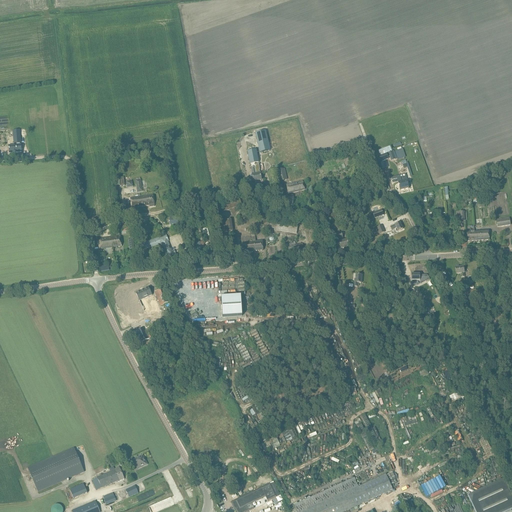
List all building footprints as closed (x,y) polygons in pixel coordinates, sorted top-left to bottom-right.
[(265,131),(256,133),(260,153),(270,151),(265,131)] [(9,146),(9,148),(9,153),(21,152),(21,145),(20,142),(16,142),(16,145),(9,146)] [(380,156),(388,153),(391,161),(397,159),(394,151),(392,152),(390,147),(378,151),(380,156)] [(397,160),(405,158),(402,149),(395,151),(397,160)] [(251,164),(259,163),(257,151),(249,152),(251,164)] [(405,160),(401,161),(402,165),(406,163),(410,177),(412,176),(408,162),(406,163),(405,160)] [(261,180),(260,175),(260,173),(256,174),(255,167),(251,168),(253,182),(261,180)] [(284,181),(283,177),(286,176),(284,169),(277,171),(280,182),(284,181)] [(409,189),(408,186),(407,181),(406,177),(397,179),(400,191),(409,189)] [(468,180),(462,181),(464,189),(471,188),(470,185),(469,185),(468,180)] [(305,190),(304,185),(303,181),(286,185),(288,194),(305,190)] [(139,206),(141,206),(149,206),(149,207),(154,206),(153,195),(130,199),(131,208),(136,208),(136,206),(139,206)] [(242,205),(239,198),(213,207),(216,214),(242,205)] [(267,219),(263,205),(252,208),(255,217),(256,216),(258,222),(267,219)] [(375,218),(383,215),(381,210),(373,213),(375,218)] [(233,232),(231,220),(230,218),(223,220),(221,212),(213,215),(216,225),(220,223),(223,233),(233,232)] [(464,212),(456,212),(456,221),(465,221),(464,212)] [(334,230),(339,229),(342,227),(336,214),(329,217),(334,230)] [(264,225),(264,229),(297,234),(298,223),(270,219),(269,226),(264,225)] [(496,220),(496,222),(497,227),(510,225),(509,219),(496,220)] [(172,221),(172,224),(178,224),(177,229),(183,229),(183,232),(190,232),(190,221),(172,221)] [(390,227),(392,230),(396,228),(398,231),(403,229),(400,223),(390,227)] [(377,236),(379,234),(384,232),(382,226),(377,228),(374,229),(377,236)] [(480,236),(480,241),(489,240),(489,231),(474,232),(474,236),(480,236)] [(465,233),(466,237),(466,242),(480,241),(480,236),(474,236),(474,232),(465,233)] [(349,246),(347,241),(343,242),(341,233),(333,235),(334,240),(338,239),(341,248),(349,246)] [(165,235),(135,247),(138,252),(161,243),(166,258),(176,254),(174,250),(172,251),(165,235)] [(237,246),(237,247),(237,252),(242,252),(263,251),(263,246),(262,241),(256,242),(255,235),(252,235),(252,238),(241,239),(242,246),(237,246)] [(112,237),(113,248),(121,247),(120,236),(112,237)] [(101,249),(106,249),(107,253),(113,253),(113,248),(112,237),(97,239),(97,246),(101,246),(101,249)] [(456,268),(455,268),(456,274),(460,274),(461,278),(464,277),(464,273),(463,267),(459,267),(458,266),(456,266),(456,267),(456,268)] [(420,281),(420,279),(420,274),(411,275),(412,282),(412,285),(416,285),(416,281),(420,281)] [(361,284),(362,280),(362,275),(356,275),(355,279),(354,279),(354,287),(358,287),(358,284),(361,284)] [(138,292),(136,293),(139,301),(152,296),(151,294),(148,288),(138,292)] [(154,292),(156,297),(160,306),(168,303),(162,289),(154,292)] [(483,299),(483,296),(482,290),(466,291),(466,297),(467,300),(483,299)] [(242,316),(241,296),(221,298),(223,317),(242,316)] [(191,315),(198,313),(194,300),(186,303),(191,315)] [(158,312),(157,308),(155,303),(145,307),(149,316),(158,312)] [(427,317),(432,314),(426,303),(421,306),(427,317)] [(127,320),(129,324),(144,317),(142,313),(127,320)] [(137,344),(150,339),(148,335),(145,336),(142,329),(137,331),(132,333),(137,344)] [(449,396),(452,402),(460,398),(457,392),(449,396)] [(371,428),(365,416),(354,422),(361,436),(363,435),(362,433),(371,428)] [(453,432),(459,443),(463,441),(458,430),(453,432)] [(74,448),(56,456),(57,456),(28,469),(37,492),(84,472),(74,448)] [(134,461),(130,463),(132,467),(136,465),(138,469),(147,465),(143,456),(134,460),(134,461)] [(118,482),(120,481),(124,479),(119,467),(114,469),(113,467),(109,469),(111,472),(97,478),(92,481),(96,491),(102,488),(118,482)] [(184,471),(177,474),(181,483),(187,481),(184,471)] [(386,475),(362,486),(357,477),(294,506),(296,511),(343,511),(392,490),(386,475)] [(440,477),(422,485),(427,496),(445,488),(440,477)] [(467,496),(473,511),(509,511),(511,511),(511,503),(504,482),(467,496)] [(274,483),(270,485),(269,484),(235,500),(231,503),(233,508),(235,507),(236,511),(247,511),(254,509),(252,504),(265,497),(268,502),(276,498),(276,497),(280,495),(274,483)] [(73,499),(87,493),(83,484),(69,490),(73,499)] [(129,498),(138,493),(135,486),(125,490),(129,498)] [(457,496),(462,507),(467,505),(461,493),(457,496)] [(114,496),(104,500),(106,505),(116,501),(114,496)] [(173,498),(137,511),(158,511),(161,511),(160,508),(169,505),(175,502),(173,498)] [(71,511),(100,511),(95,501),(72,511),(71,511)]
